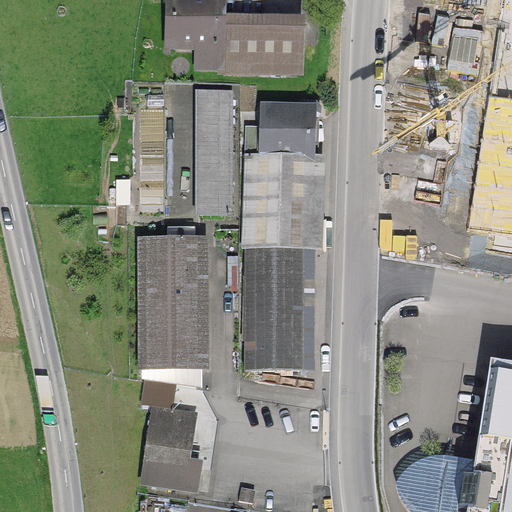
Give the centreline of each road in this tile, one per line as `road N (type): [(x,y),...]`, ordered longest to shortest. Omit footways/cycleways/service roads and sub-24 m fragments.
road 1 (residential): [(359,511),(370,0)]
road 2 (tertiary): [(0,159),(67,511)]
